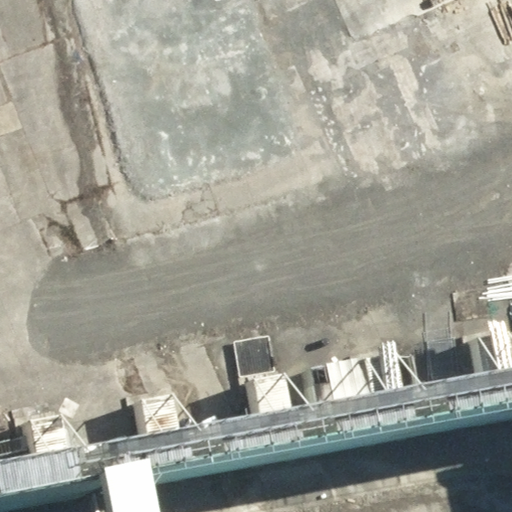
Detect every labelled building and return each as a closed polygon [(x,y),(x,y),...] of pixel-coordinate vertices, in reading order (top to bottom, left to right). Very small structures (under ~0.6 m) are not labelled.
[(150,199),(307,151),(260,0),(234,0),(102,41),(150,199)] [(260,0),(307,151),(338,141),(294,0),(260,0)] [(511,3),(511,0),(364,0),(389,56),(511,3)] [(416,118),(511,76),(511,3),(389,56),(416,118)] [(116,209),(150,199),(102,41),(68,51),(116,209)] [(307,151),(150,199),(159,226),(316,178),(307,151)] [(0,505),(43,498),(45,511),(96,511),(92,489),(511,412),(511,373),(0,466),(0,505)]
